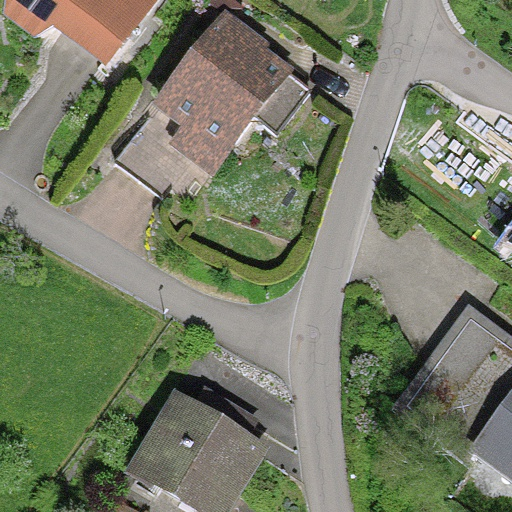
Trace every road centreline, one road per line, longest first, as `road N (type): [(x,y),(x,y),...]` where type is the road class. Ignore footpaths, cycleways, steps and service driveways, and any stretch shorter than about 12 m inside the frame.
road 1 (residential): [(406,0),(329,259),(310,352)]
road 2 (residential): [(0,202),(220,322),(310,352)]
road 3 (residential): [(310,352),(326,511)]
